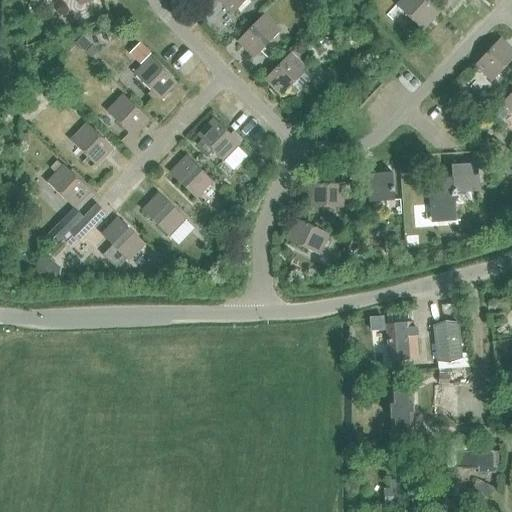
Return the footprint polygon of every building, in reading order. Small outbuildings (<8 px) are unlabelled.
[(217,0),(233,15),(246,0),(217,0)] [(315,0),(314,0),(308,7),(317,15),(324,8),(315,0)] [(401,0),(396,6),(423,31),(439,14),(423,0),(401,0)] [(328,11),(323,15),(330,22),(335,17),(328,11)] [(254,58),(280,32),(264,15),(238,42),(254,58)] [(492,82),(511,60),(511,50),(500,39),(475,66),(492,82)] [(360,40),(352,48),(365,61),(373,53),(360,40)] [(69,42),(64,48),(69,53),(75,47),(69,42)] [(140,44),(131,52),(143,63),(151,55),(140,44)] [(91,47),(85,53),(91,60),(98,53),(91,47)] [(282,96),(308,70),(291,53),(265,80),(282,96)] [(134,75),(161,100),(177,84),(150,58),(134,75)] [(51,89),(44,96),(49,101),(56,94),(51,89)] [(327,91),(320,99),(328,106),(335,99),(327,91)] [(511,112),(511,93),(503,103),(511,112)] [(107,112),(133,138),(149,121),(123,95),(107,112)] [(471,116),(467,120),(473,126),(477,121),(471,116)] [(202,140),(197,146),(208,156),(213,151),(224,162),(240,145),(213,119),(197,136),(202,140)] [(71,141),(97,167),(113,150),(87,124),(71,141)] [(502,146),(493,156),(499,162),(508,152),(502,146)] [(170,173),(197,199),(213,183),(186,157),(170,173)] [(259,158),(253,164),(258,170),(265,163),(259,158)] [(413,158),(398,159),(399,172),(414,171),(413,158)] [(56,174),(47,183),(74,208),(90,192),(58,160),(50,168),(56,174)] [(451,165),(452,178),(453,193),(454,193),(454,197),(456,197),(456,193),(478,192),(476,164),(451,165)] [(351,169),(341,169),(341,179),(341,181),(351,181),(351,169)] [(394,201),(392,173),(367,175),(369,202),(394,201)] [(452,178),(428,180),(430,208),(435,207),(436,222),(456,220),(454,197),(454,193),(453,193),(452,178)] [(320,185),(309,185),(309,207),(345,208),(345,185),(332,185),(332,180),(322,180),(322,185),(320,185)] [(142,211),(169,236),(185,220),(159,194),(142,211)] [(79,242),(94,227),(83,217),(82,217),(72,227),(68,232),(79,242)] [(55,246),(68,232),(72,227),(62,218),(45,236),(55,246)] [(102,235),(129,261),(145,245),(118,219),(102,235)] [(287,240),(319,256),(329,235),(296,220),(287,240)] [(360,245),(353,242),(352,241),(349,248),(357,252),(360,245)] [(404,241),(392,242),(393,254),(405,253),(404,241)] [(219,250),(213,257),(220,264),(227,257),(219,250)] [(27,276),(29,279),(58,278),(60,268),(46,255),(27,276)] [(170,263),(158,275),(160,277),(183,277),(170,263)] [(497,313),(489,314),(490,324),(498,324),(497,313)] [(382,316),(370,317),(371,331),(383,330),(382,316)] [(355,323),(350,324),(351,333),(361,332),(360,322),(355,323)] [(417,359),(415,336),(417,336),(416,329),(415,329),(414,324),(387,326),(388,343),(390,343),(391,361),(417,359)] [(458,324),(434,326),(438,370),(462,368),(458,324)] [(438,375),(438,385),(448,385),(448,375),(438,375)] [(511,378),(503,380),(505,397),(511,396),(511,378)] [(412,393),(388,395),(390,434),(414,433),(414,430),(419,430),(419,417),(413,418),(412,393)] [(376,441),(365,441),(365,451),(376,451),(376,441)] [(457,468),(475,468),(478,467),(478,473),(493,472),(495,468),(496,452),(456,453),(457,468)] [(388,480),(388,488),(382,488),(383,503),(404,502),(404,493),(416,492),(415,478),(388,480)]
